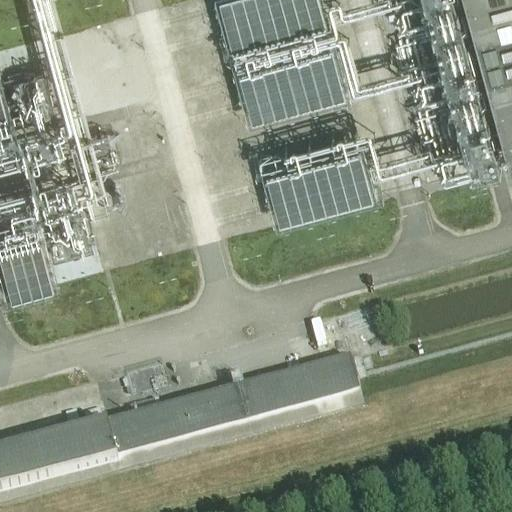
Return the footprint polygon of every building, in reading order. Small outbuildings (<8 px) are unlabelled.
[(327,22),(320,0),(221,0),(235,48),(327,22)] [(511,0),(470,0),(479,32),(511,23),(511,0)] [(511,23),(479,32),(486,59),(503,113),(511,148),(511,23)] [(346,93),(333,44),(241,69),(254,117),(346,93)] [(266,172),(279,221),(372,196),(360,147),(266,172)] [(49,282),(37,233),(0,242),(0,266),(7,293),(49,282)] [(340,339),(338,330),(323,333),(321,323),(315,324),(318,343),(340,339)] [(0,504),(364,409),(352,363),(0,456),(0,504)]
